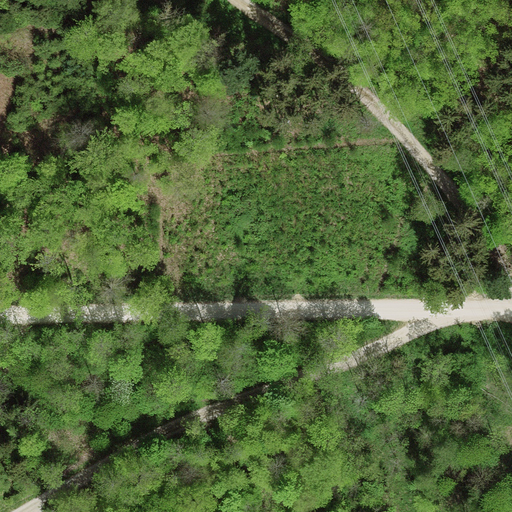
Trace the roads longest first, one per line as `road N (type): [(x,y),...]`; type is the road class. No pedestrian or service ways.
road 1 (track): [(0,315),(511,306)]
road 2 (track): [(425,310),(386,336),(113,453),(19,511)]
road 3 (track): [(237,0),(390,119),(462,195),(511,273)]
